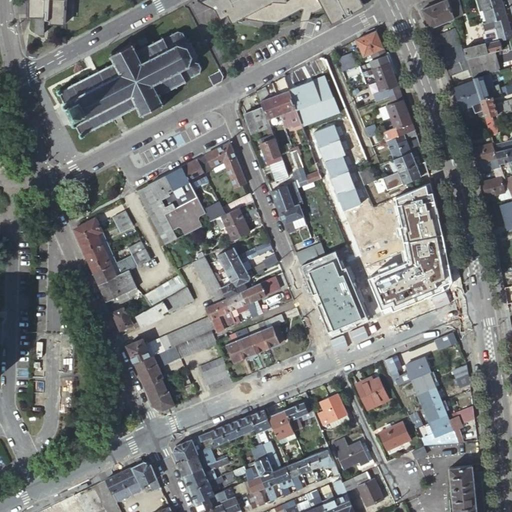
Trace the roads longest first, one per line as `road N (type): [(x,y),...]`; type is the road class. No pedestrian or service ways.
road 1 (tertiary): [(392,5),(473,228),(480,303)]
road 2 (residential): [(32,465),(5,406),(14,180)]
road 3 (residential): [(224,91),(329,362)]
road 4 (residential): [(42,181),(153,436)]
road 5 (unclassified): [(42,181),(224,91)]
road 6 (tertiary): [(480,303),(511,496)]
road 7 (residential): [(153,436),(329,362)]
road 8 (unclassified): [(224,91),(392,5)]
road 9 (residential): [(0,505),(153,436)]
road 10 (unclassified): [(163,0),(19,77)]
road 11 (residential): [(335,360),(480,303)]
road 12 (residential): [(335,360),(382,463),(406,477)]
road 13 (unknown): [(114,347),(199,305),(189,268)]
road 14 (unknown): [(136,169),(136,199),(163,261),(144,277)]
